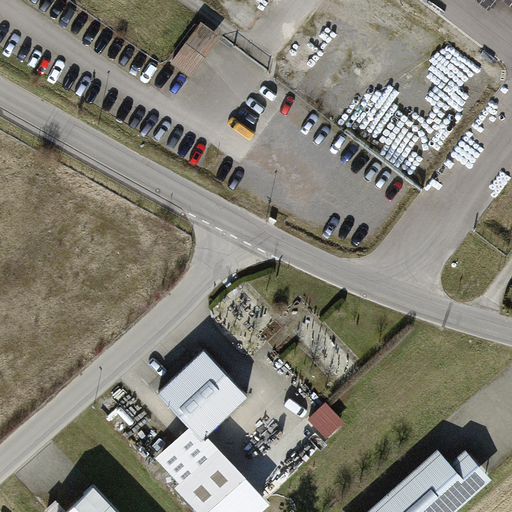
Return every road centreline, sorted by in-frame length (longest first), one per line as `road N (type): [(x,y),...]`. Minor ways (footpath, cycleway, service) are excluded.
road 1 (residential): [(0,466),(249,233)]
road 2 (tertiary): [(0,91),(249,233)]
road 3 (tertiary): [(249,233),(420,304),(511,329)]
